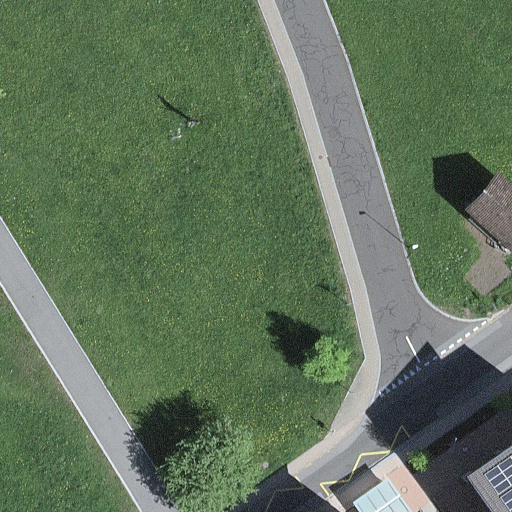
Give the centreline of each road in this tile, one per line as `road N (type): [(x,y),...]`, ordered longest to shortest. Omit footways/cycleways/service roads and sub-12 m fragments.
road 1 (residential): [(434,395),(401,334),(328,77),(297,0)]
road 2 (tertiary): [(271,511),(434,395)]
